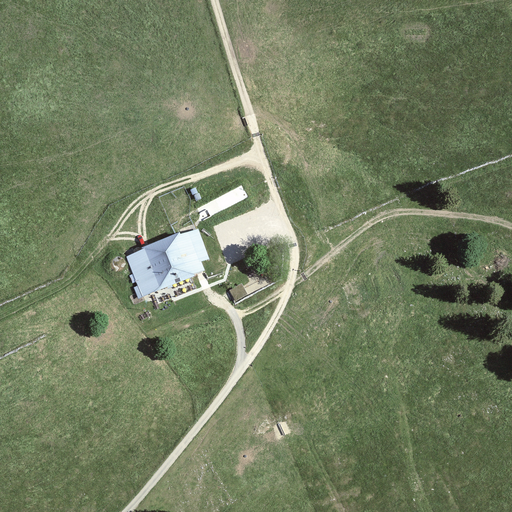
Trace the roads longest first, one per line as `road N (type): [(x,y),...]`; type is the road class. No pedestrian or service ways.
road 1 (track): [(290,286),(392,213),(511,225)]
road 2 (track): [(284,219),(214,0)]
road 3 (unclassified): [(240,371),(127,511)]
road 4 (track): [(240,371),(290,286),(294,255),(284,219)]
